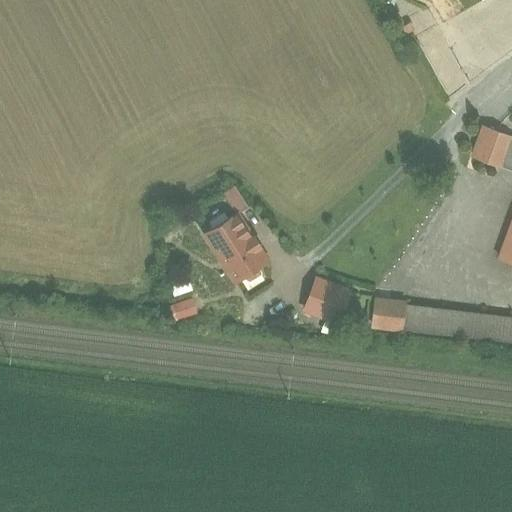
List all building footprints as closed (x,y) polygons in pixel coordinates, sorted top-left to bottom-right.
[(473,156),(504,167),(511,144),(511,136),(484,126),(473,156)] [(224,193),(238,214),(245,210),(251,206),(238,185),(224,193)] [(238,214),(206,235),(237,284),(276,259),(245,210),(238,214)] [(162,227),(164,239),(177,237),(175,225),(162,227)] [(511,226),(500,258),(511,262),(511,226)] [(356,289),(319,277),(307,310),(311,312),(344,323),(349,310),(356,289)] [(199,314),(194,298),(174,305),(179,320),(199,314)] [(411,303),(378,300),(375,328),(408,332),(411,303)] [(511,315),(411,303),(408,332),(511,343),(511,315)]
